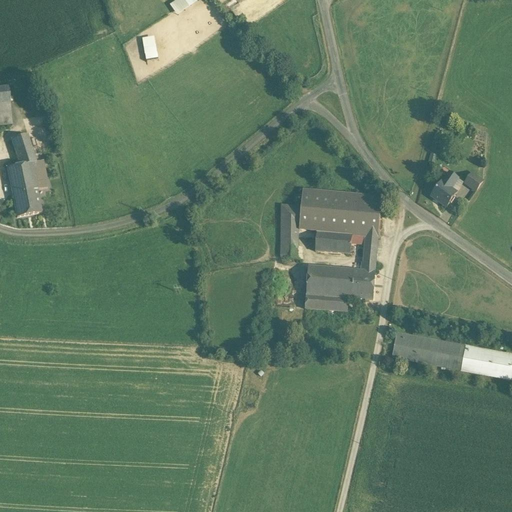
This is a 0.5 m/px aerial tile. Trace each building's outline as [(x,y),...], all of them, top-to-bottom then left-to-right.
[(201,0),(178,0),(170,6),(178,16),(201,0)] [(155,37),(143,40),(147,61),(159,59),(155,37)] [(0,140),(2,141),(0,109),(0,104),(16,103),(14,86),(0,87),(0,140)] [(34,134),(16,139),(22,164),(41,159),(34,134)] [(10,168),(21,218),(44,213),(40,193),(55,190),(48,159),(10,168)] [(441,184),(432,198),(447,208),(456,194),(451,191),(458,181),(458,180),(449,174),(442,184),(441,184)] [(483,182),(472,175),(465,185),(476,192),(483,182)] [(451,191),(456,194),(463,184),(458,181),(451,191)] [(365,238),(378,239),(382,199),(303,191),(301,208),(299,232),(317,233),(317,237),(352,240),(352,237),(365,238)] [(299,232),(301,208),(281,206),(281,246),(297,246),(297,231),(299,232)] [(352,240),(317,237),(315,253),(351,256),(352,240)] [(363,264),(376,265),(378,239),(365,238),(363,264)] [(297,246),(281,246),(281,260),(296,260),(297,246)] [(361,272),(376,274),(376,265),(363,264),(362,264),(361,272)] [(351,300),(353,272),(309,268),(307,296),(349,300),(351,300)] [(361,272),(353,272),(351,300),(373,302),(376,274),(361,272)] [(349,300),(307,296),(306,310),(348,314),(349,300)] [(511,356),(397,335),(393,360),(511,381),(511,356)]
